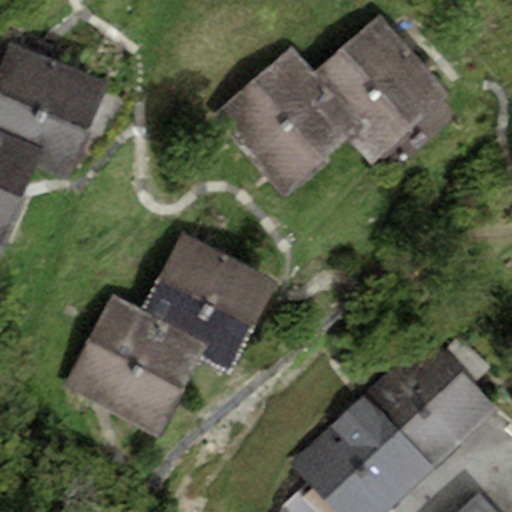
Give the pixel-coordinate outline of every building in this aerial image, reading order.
[(448,96),(378,17),(313,71),(362,128),(347,141),(370,166),(448,96)] [(108,85),(8,43),(0,62),(0,132),(43,149),(35,168),(69,181),(108,85)] [(291,47),(212,116),(284,197),(347,141),(362,128),(313,71),(291,47)] [(0,132),(0,244),(4,246),(43,149),(0,132)] [(276,281),(182,233),(140,311),(208,351),(204,357),(228,372),(276,281)] [(66,388),(159,439),(204,357),(208,351),(140,311),(112,295),(66,388)] [(423,336),(363,392),(434,466),(493,410),(423,336)] [(331,511),(385,511),(434,466),(363,392),(287,465),(331,511)] [(494,511),(477,494),(457,511),(494,511)]
